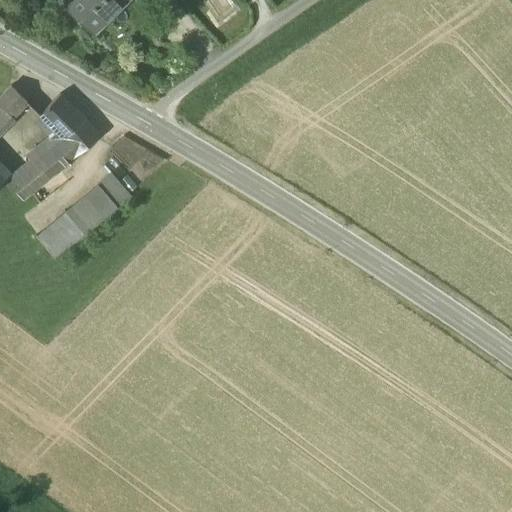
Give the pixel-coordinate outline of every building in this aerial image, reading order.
[(73,0),(67,7),(92,32),(124,0),(73,0)] [(11,87),(0,98),(0,108),(11,119),(27,103),(11,87)] [(85,120),(60,95),(38,117),(64,142),(73,134),(85,149),(100,138),(85,121),(85,120)] [(0,108),(0,133),(13,121),(11,119),(0,108)] [(85,149),(73,134),(64,142),(60,145),(72,160),(85,149)] [(51,152),(37,163),(49,178),(72,160),(60,145),(54,149),(51,152)] [(37,163),(35,160),(7,182),(21,200),(49,178),(37,163)] [(128,196),(110,174),(97,185),(115,208),(128,196)] [(97,185),(34,237),(52,259),(115,208),(97,185)]
